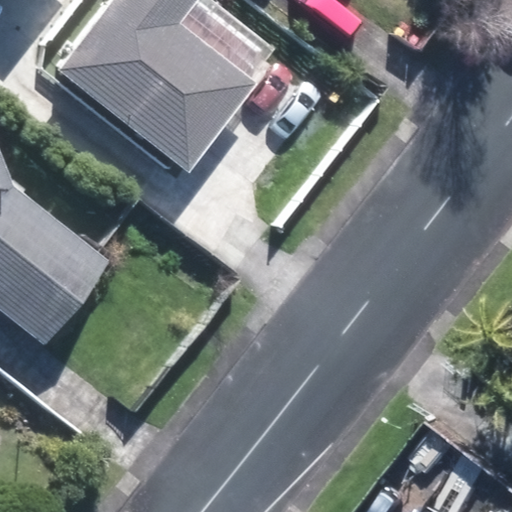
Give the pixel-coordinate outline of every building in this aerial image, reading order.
[(94,0),(45,65),(180,165),(247,77),(167,17),(179,0),(94,0)] [(0,310),(40,341),(104,256),(3,180),(0,172),(0,310)] [(149,391),(169,407),(197,369),(177,353),(149,391)] [(433,447),(412,476),(424,483),(463,511),(472,511),(489,489),(433,447)] [(511,511),(511,503),(500,494),(485,511),(511,511)]
